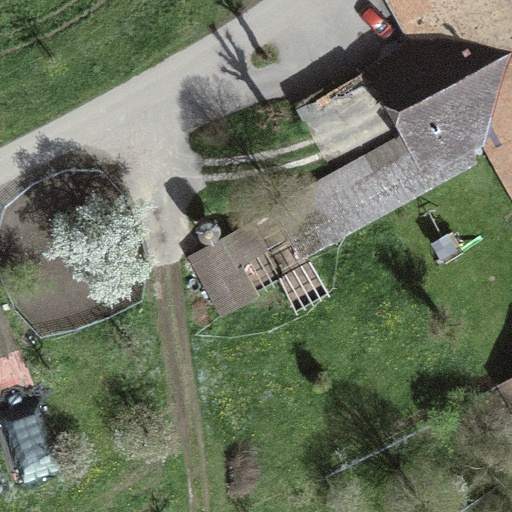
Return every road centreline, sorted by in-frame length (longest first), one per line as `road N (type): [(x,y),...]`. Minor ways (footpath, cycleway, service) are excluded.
road 1 (unclassified): [(308,0),(222,60),(0,168)]
road 2 (track): [(196,511),(156,190)]
road 3 (track): [(279,166),(156,190)]
